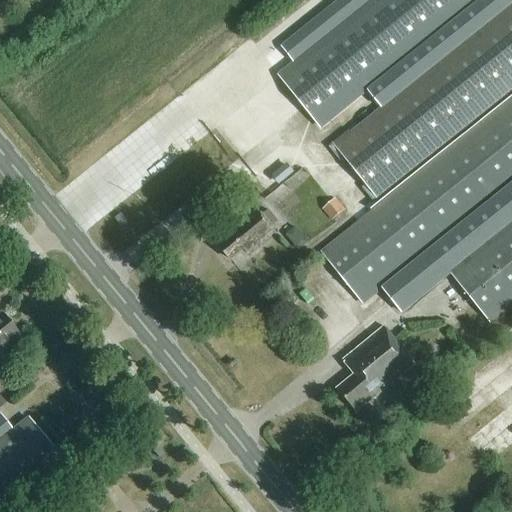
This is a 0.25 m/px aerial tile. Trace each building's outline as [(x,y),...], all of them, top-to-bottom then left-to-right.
[(341,0),(281,49),(294,67),(377,0),(341,0)] [(486,0),(377,0),(294,67),(281,78),(323,131),(367,95),(486,0)] [(511,0),(486,0),(367,95),(380,111),(511,4),(511,0)] [(396,189),(394,186),(511,90),(511,4),(380,111),(351,133),(349,131),(329,148),(376,205),(396,189)] [(511,99),(320,254),(362,305),(381,291),(511,185),(511,99)] [(511,185),(381,291),(399,313),(450,272),(511,222),(511,185)] [(266,212),(262,216),(257,210),(217,243),(231,260),(239,253),(242,257),(274,231),(271,228),(276,224),(266,212)] [(461,285),(491,323),(511,305),(511,222),(450,272),(461,285)] [(306,245),(293,230),(284,237),(296,253),(306,245)] [(459,348),(491,323),(461,285),(429,310),(459,348)] [(0,356),(21,340),(0,314),(0,356)] [(356,412),(415,365),(384,328),(344,362),(345,363),(344,364),(355,376),(339,389),(341,391),(339,392),(356,412)] [(0,439),(0,510),(41,478),(62,461),(27,417),(26,419),(6,434),(0,439)]
